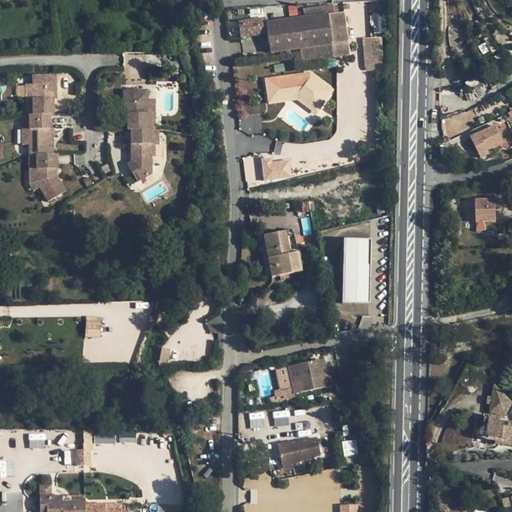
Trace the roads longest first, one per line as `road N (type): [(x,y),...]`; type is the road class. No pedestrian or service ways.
road 1 (residential): [(230,356),(236,192),(217,0)]
road 2 (primary): [(405,0),(403,183)]
road 3 (primary): [(400,334),(396,511)]
road 4 (unclassified): [(400,334),(230,356)]
road 5 (primary): [(419,170),(424,0)]
road 6 (residential): [(229,511),(230,356)]
road 7 (primary): [(417,324),(419,170)]
road 8 (primary): [(403,183),(400,334)]
